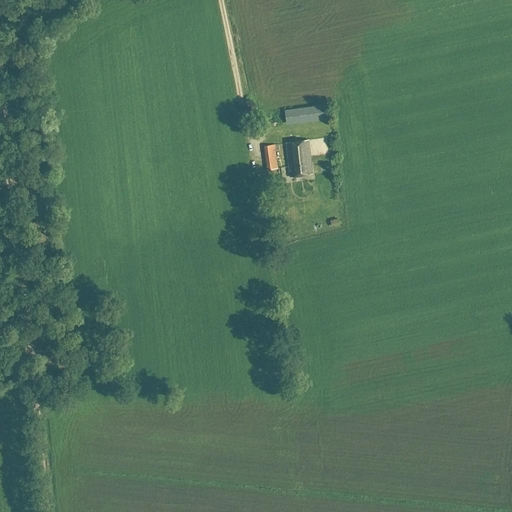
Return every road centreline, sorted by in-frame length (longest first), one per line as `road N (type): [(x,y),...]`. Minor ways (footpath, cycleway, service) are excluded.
road 1 (track): [(46,511),(0,75)]
road 2 (track): [(223,0),(256,168)]
